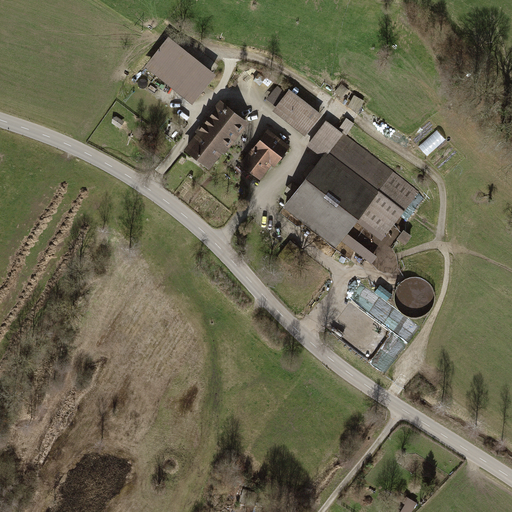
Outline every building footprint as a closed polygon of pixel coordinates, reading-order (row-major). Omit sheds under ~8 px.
[(170,37),(145,67),(193,105),(217,75),(170,37)] [(322,112),(289,88),(273,110),(306,134),(322,112)] [(349,104),(359,111),(366,100),(356,93),(349,104)] [(223,103),(183,151),(207,171),(247,123),(223,103)] [(349,132),(356,122),(347,116),(341,126),(349,132)] [(418,194),(327,123),(308,147),(323,158),(284,209),(336,249),(342,242),(372,265),(378,258),(348,234),(358,222),(382,240),(418,194)] [(266,130),(243,162),(264,177),(287,146),(266,130)] [(411,236),(404,231),(398,240),(406,245),(411,236)] [(379,286),(374,292),(387,302),(392,296),(379,286)] [(349,334),(347,332),(357,322),(359,324),(368,315),(353,302),(329,328),(344,341),(349,334)] [(257,492),(243,489),(240,506),(254,508),(257,492)] [(410,511),(416,502),(407,496),(397,511),(410,511)]
